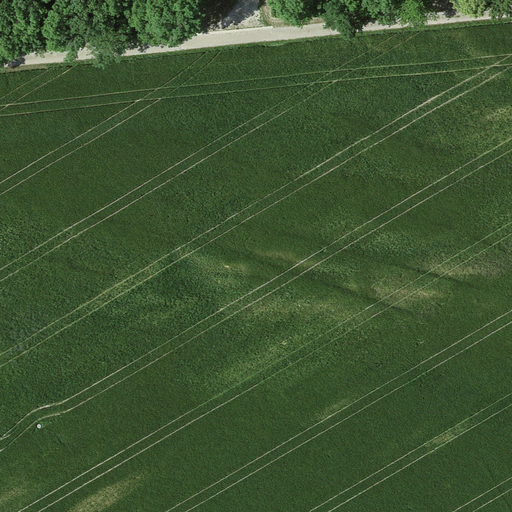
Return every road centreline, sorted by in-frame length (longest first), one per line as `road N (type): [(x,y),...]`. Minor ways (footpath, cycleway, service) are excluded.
road 1 (track): [(219,37),(511,8)]
road 2 (track): [(0,56),(219,37),(247,0)]
